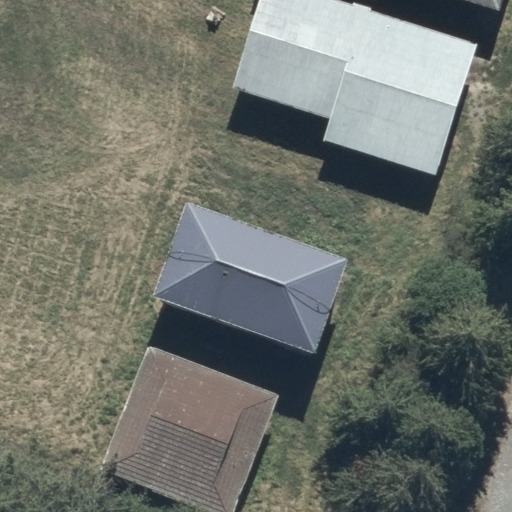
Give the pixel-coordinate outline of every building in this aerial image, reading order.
[(343,0),(231,0),(205,76),(393,141),(431,30),(343,0)] [(511,0),(426,0),(507,28),(511,12),(511,0)] [(182,104),(146,201),(358,278),(399,165),(275,120),(269,137),(182,104)] [(325,291),(171,235),(133,338),(287,395),(325,291)] [(0,328),(0,444),(100,481),(137,379),(0,328)] [(240,511),(279,411),(153,364),(106,489),(166,511),(240,511)]
